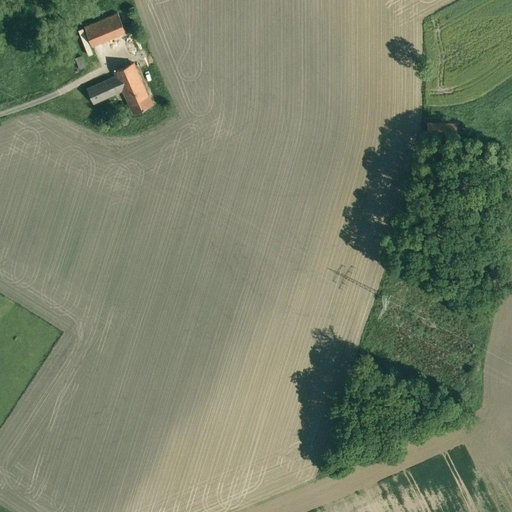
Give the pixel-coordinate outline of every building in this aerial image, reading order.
[(118,12),(85,26),(92,45),(126,31),(118,12)] [(133,62),(115,70),(117,75),(122,88),(140,80),(133,62)] [(117,75),(86,87),(92,102),(123,89),(122,88),(117,75)] [(140,80),(122,88),(123,89),(133,113),(153,104),(148,94),(146,94),(140,80)] [(429,134),(455,134),(455,121),(429,121),(429,134)]
